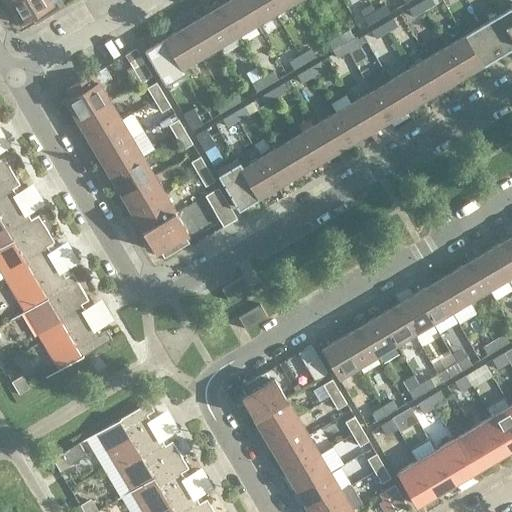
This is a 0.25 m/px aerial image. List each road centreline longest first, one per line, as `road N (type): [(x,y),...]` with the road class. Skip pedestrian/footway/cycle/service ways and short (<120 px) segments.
road 1 (residential): [(511,202),(206,383),(198,405),(253,511)]
road 2 (residential): [(127,278),(144,294),(185,281),(511,93)]
road 3 (residential): [(127,278),(16,82)]
road 4 (residential): [(16,82),(148,0)]
